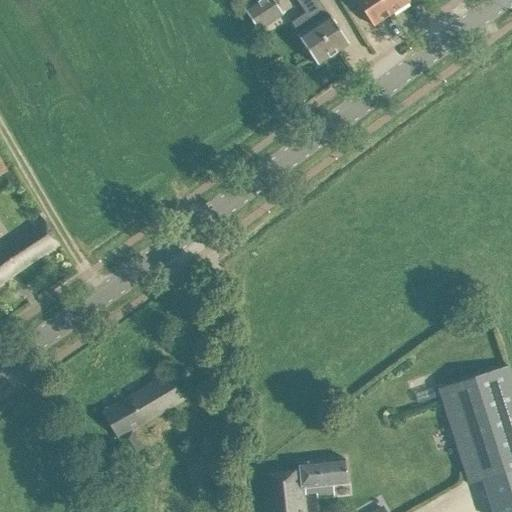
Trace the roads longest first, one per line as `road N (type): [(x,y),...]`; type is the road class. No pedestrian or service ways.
road 1 (tertiary): [(195,221),(457,30)]
road 2 (unclassified): [(244,511),(207,252),(195,221)]
road 3 (tertiary): [(0,359),(195,221)]
